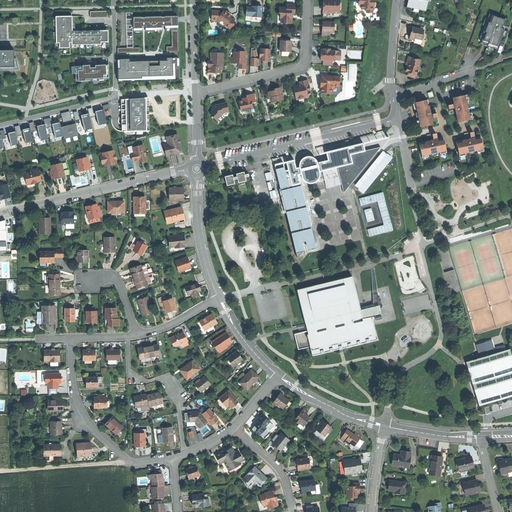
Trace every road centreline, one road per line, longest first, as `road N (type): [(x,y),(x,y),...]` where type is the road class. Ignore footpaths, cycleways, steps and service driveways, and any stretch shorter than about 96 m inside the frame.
road 1 (residential): [(394,97),(399,116),(391,120),(196,167)]
road 2 (residential): [(0,125),(114,97),(113,0)]
road 3 (residential): [(0,212),(196,167)]
road 4 (residential): [(173,458),(131,461),(89,422),(75,391),(72,337)]
road 5 (track): [(0,472),(131,461),(133,511)]
road 6 (residential): [(307,0),(303,67),(194,91)]
road 7 (residential): [(218,298),(201,245),(196,167)]
